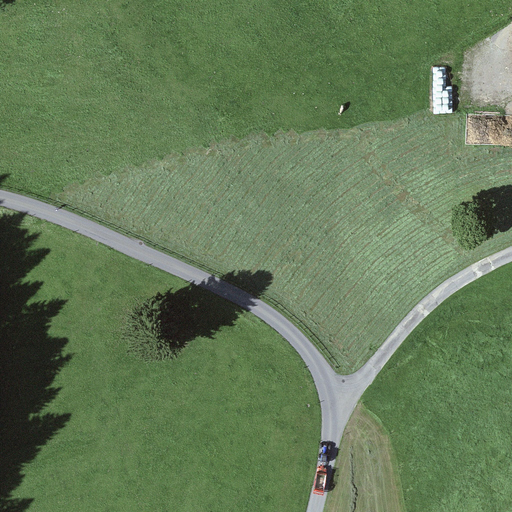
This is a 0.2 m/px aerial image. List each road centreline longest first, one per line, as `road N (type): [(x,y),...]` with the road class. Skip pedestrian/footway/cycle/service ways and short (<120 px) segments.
road 1 (residential): [(0,198),(211,281),(278,322),(320,367),(335,408),(315,511)]
road 2 (track): [(335,408),(421,313),(511,258)]
